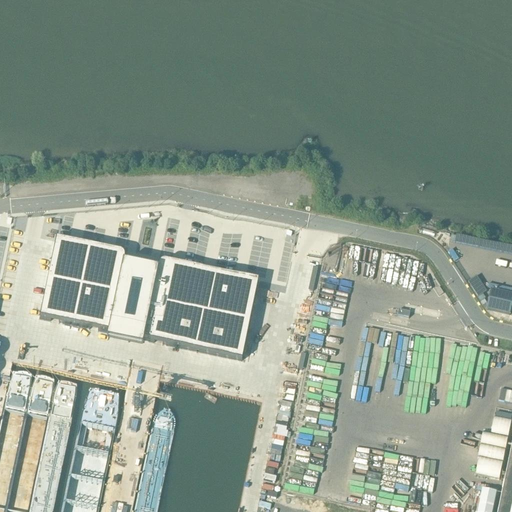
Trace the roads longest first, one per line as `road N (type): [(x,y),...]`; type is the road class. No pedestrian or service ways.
road 1 (unclassified): [(511,334),(480,321),(433,254),(410,244),(191,194),(0,205)]
road 2 (unknown): [(511,379),(475,380),(457,511)]
